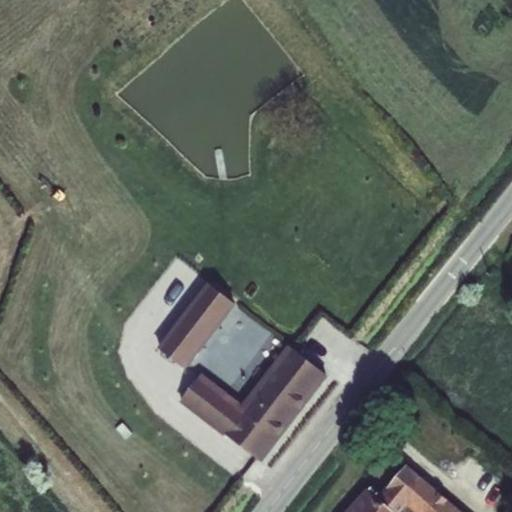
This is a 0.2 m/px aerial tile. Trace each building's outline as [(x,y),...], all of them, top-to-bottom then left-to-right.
[(162,351),(186,370),(237,304),(213,286),(162,351)] [(260,462),(328,376),(295,350),(245,413),(201,379),(184,402),(260,462)] [(457,511),(408,470),(391,490),(417,511),(457,511)] [(417,511),(391,490),(381,503),(390,511),(417,511)] [(352,511),(390,511),(381,503),(369,493),(352,511)]
